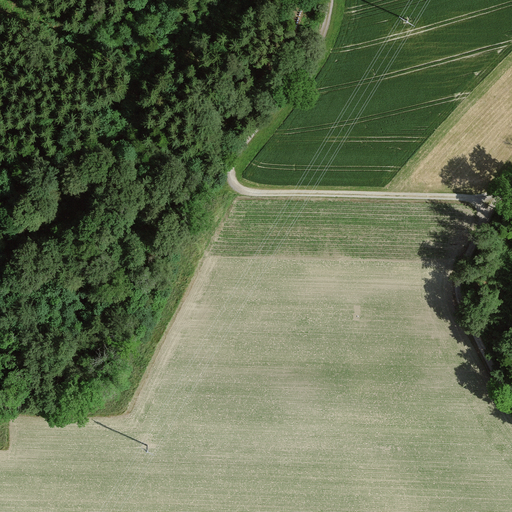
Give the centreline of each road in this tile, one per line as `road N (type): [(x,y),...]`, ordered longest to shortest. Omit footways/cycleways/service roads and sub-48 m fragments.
road 1 (track): [(488,204),(406,194),(252,193),(235,185),(235,153),(294,81),(326,23),(327,0)]
road 2 (track): [(511,175),(459,251),(456,291),(511,405)]
